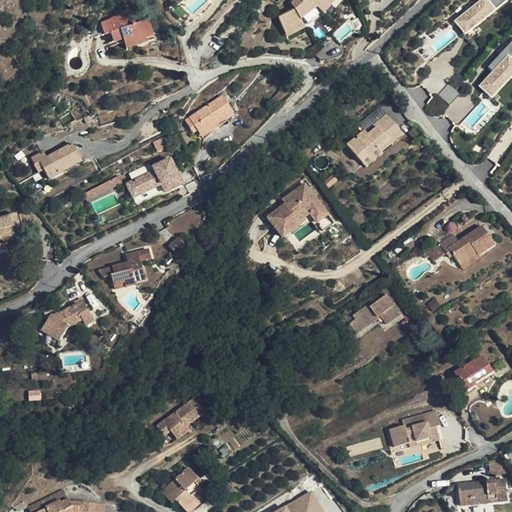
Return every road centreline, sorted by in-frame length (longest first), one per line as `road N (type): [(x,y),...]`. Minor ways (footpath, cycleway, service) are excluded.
road 1 (residential): [(369,52),(212,186),(63,264),(39,296),(0,313)]
road 2 (track): [(401,500),(367,503),(336,481),(283,420),(287,409),(381,351)]
road 3 (residential): [(511,215),(369,52)]
road 4 (residential): [(395,511),(427,482),(511,434)]
